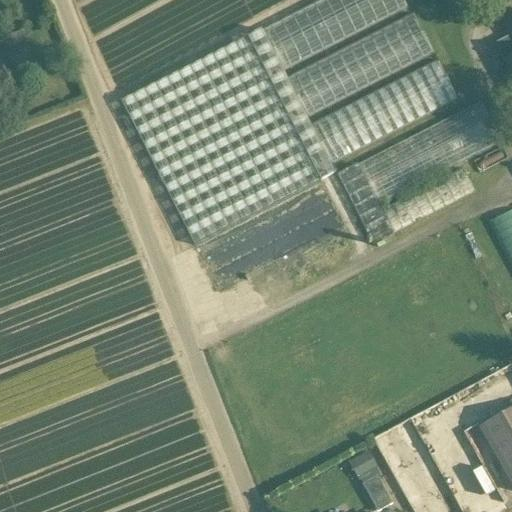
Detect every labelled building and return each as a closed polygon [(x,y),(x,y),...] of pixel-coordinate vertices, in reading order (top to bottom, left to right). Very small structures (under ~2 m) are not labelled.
[(402,0),(323,0),(262,31),(283,72),(407,9),(402,0)] [(413,15),(286,79),(307,119),(433,55),(413,15)] [(262,31),(121,103),(194,246),(335,175),(331,166),(310,126),(307,119),(286,79),(283,72),(262,31)] [(511,36),(511,37),(496,45),(511,75),(511,36)] [(437,61),(310,126),(331,166),(457,101),(437,61)] [(481,102),(357,166),(378,207),(502,143),(481,102)] [(502,149),(474,163),(480,174),(508,160),(502,149)] [(378,207),(357,166),(337,176),(370,240),(367,241),(369,245),(372,244),(373,246),(475,194),(463,170),(381,212),(378,207)] [(511,211),(489,223),(511,270),(511,211)] [(511,365),(410,421),(461,511),(488,511),(503,503),(464,434),(511,406),(511,365)] [(511,412),(480,431),(511,486),(511,412)] [(461,511),(410,421),(372,441),(412,511),(461,511)] [(380,511),(392,506),(376,478),(362,486),(377,511),(380,511)]
